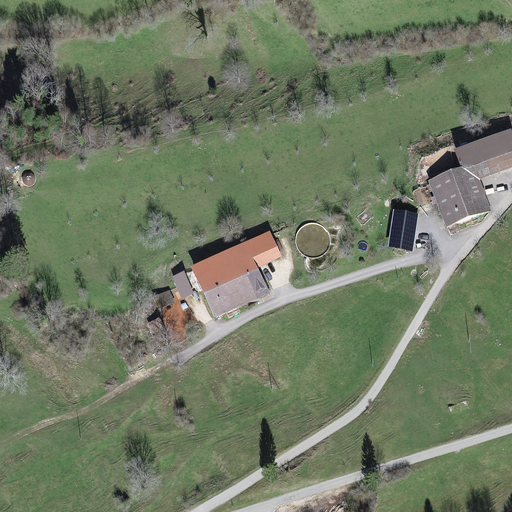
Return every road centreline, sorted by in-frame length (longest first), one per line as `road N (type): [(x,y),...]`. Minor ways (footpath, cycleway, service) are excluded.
road 1 (track): [(0,447),(83,414),(286,301),(465,249),(511,194)]
road 2 (track): [(201,511),(354,410),(465,249)]
road 3 (unclassified): [(511,429),(252,511)]
